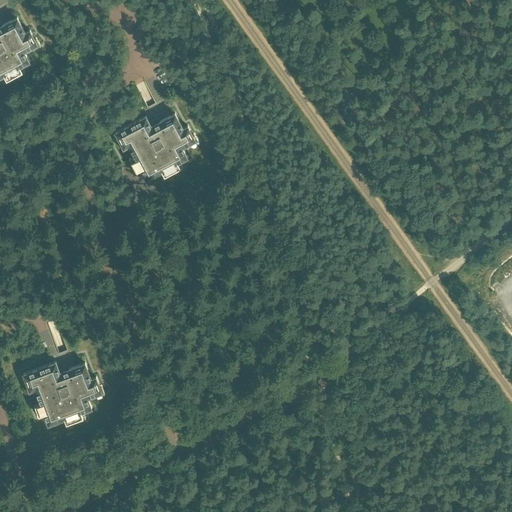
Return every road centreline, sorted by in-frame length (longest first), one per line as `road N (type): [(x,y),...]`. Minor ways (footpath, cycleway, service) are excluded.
road 1 (residential): [(180,447),(76,130),(128,76),(135,47),(116,20),(75,0)]
road 2 (track): [(319,373),(221,39),(200,0)]
road 3 (track): [(366,511),(319,373)]
road 4 (track): [(319,373),(431,283)]
road 5 (residential): [(56,511),(180,447)]
road 6 (residential): [(180,447),(302,383)]
